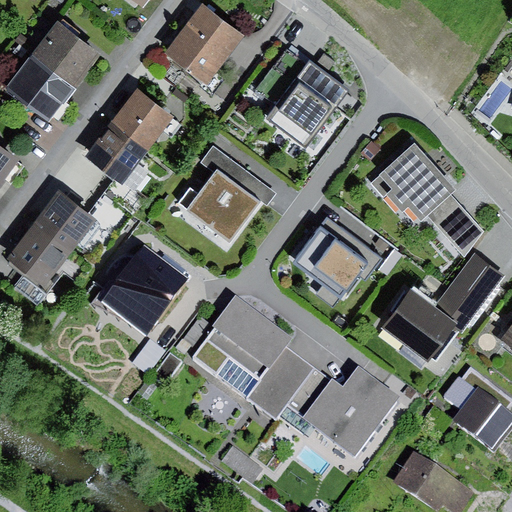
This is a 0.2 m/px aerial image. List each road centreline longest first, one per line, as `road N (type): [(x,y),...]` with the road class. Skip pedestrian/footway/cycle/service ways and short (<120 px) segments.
road 1 (residential): [(183,0),(0,243)]
road 2 (residential): [(394,89),(251,280)]
road 3 (residential): [(511,199),(394,89)]
road 4 (residential): [(251,280),(364,369)]
road 5 (residential): [(394,89),(292,0)]
